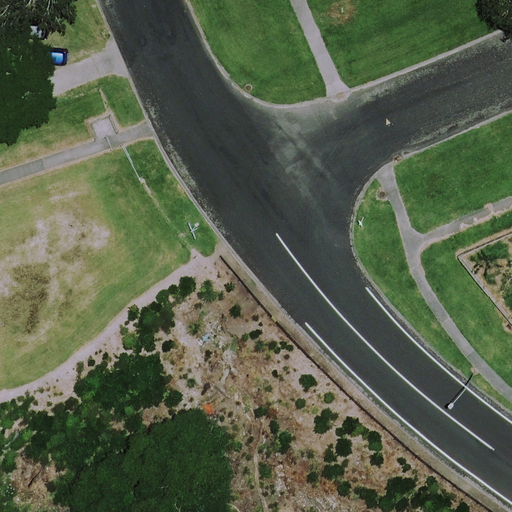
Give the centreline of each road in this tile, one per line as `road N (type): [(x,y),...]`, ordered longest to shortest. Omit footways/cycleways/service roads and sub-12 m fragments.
road 1 (residential): [(243,186),(373,350),(511,464)]
road 2 (residential): [(511,69),(243,186)]
road 3 (residential): [(141,0),(243,186)]
